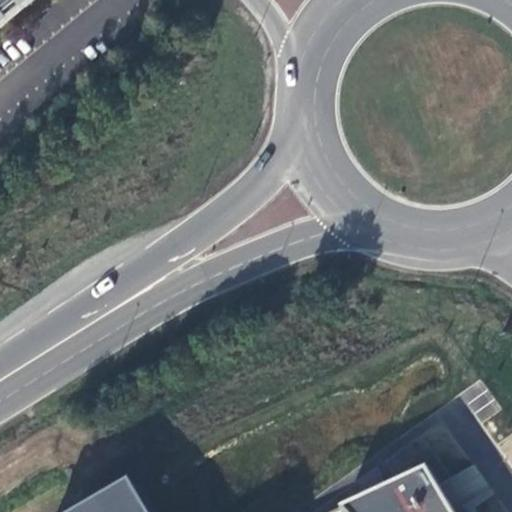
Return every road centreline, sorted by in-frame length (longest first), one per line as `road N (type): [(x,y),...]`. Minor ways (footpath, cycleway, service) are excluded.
road 1 (primary): [(300,132),(252,196),(171,258),(127,306)]
road 2 (primary): [(127,306),(361,227)]
road 3 (primary): [(0,385),(127,306)]
